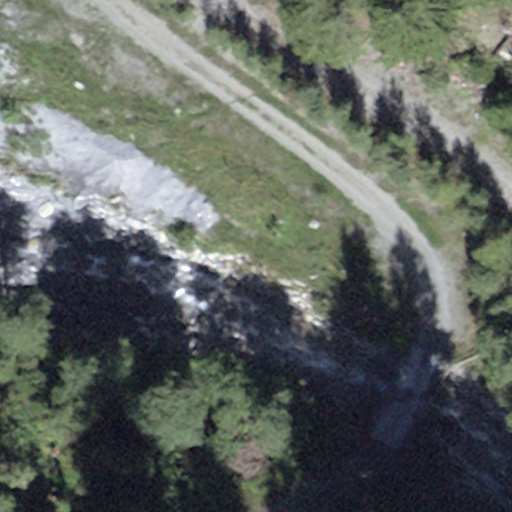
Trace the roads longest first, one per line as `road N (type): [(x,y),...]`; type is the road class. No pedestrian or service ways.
road 1 (track): [(98,0),(419,251),(431,344),(385,439),(353,473),(281,511)]
road 2 (track): [(230,0),(422,115),(511,183)]
